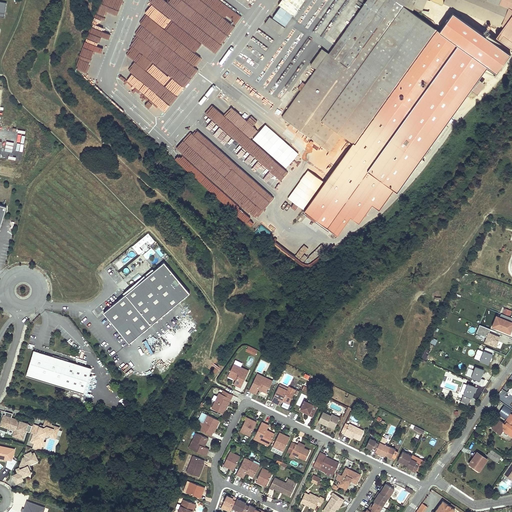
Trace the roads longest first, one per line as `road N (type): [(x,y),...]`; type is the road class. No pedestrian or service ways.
road 1 (residential): [(380,466),(246,403),(215,462),(218,483)]
road 2 (residential): [(511,363),(432,477)]
